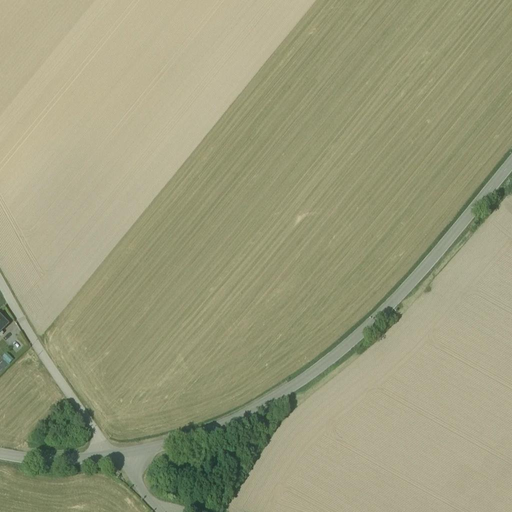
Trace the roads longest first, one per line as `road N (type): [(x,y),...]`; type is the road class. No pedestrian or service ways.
road 1 (unclassified): [(124,452),(194,437),(290,389),(365,330),(511,161)]
road 2 (track): [(105,454),(0,282)]
road 3 (unclassified): [(0,454),(124,452)]
